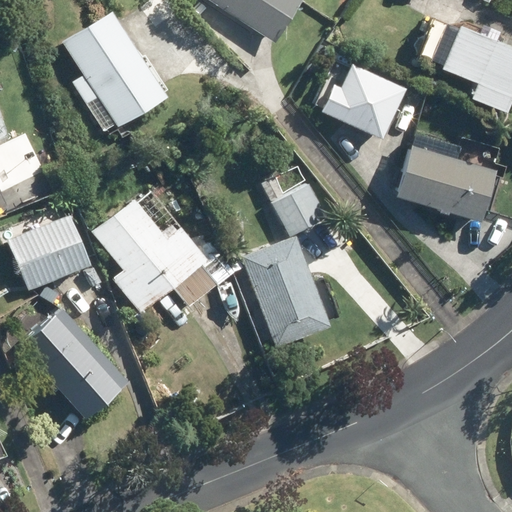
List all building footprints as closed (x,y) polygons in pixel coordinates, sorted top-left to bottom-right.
[(204,0),(274,44),(302,0),(204,0)] [(81,74),(70,81),(101,131),(111,124),(114,128),(164,97),(110,11),(61,41),(81,74)] [(477,83),(470,98),(505,112),(511,95),(511,49),(457,28),(442,69),(477,83)] [(345,132),(330,144),(346,163),(361,151),(345,132)] [(409,145),(395,196),(480,221),(495,170),(409,145)] [(260,185),(270,203),(283,195),(273,177),(260,185)] [(270,204),(289,237),(325,217),(306,183),(270,204)] [(110,278),(136,313),(203,259),(177,226),(162,238),(131,199),(89,231),(119,270),(110,278)] [(68,213),(5,238),(25,289),(88,265),(68,213)] [(295,236),(240,257),(274,347),(330,326),(295,236)] [(60,307),(17,345),(81,420),(125,382),(60,307)]
